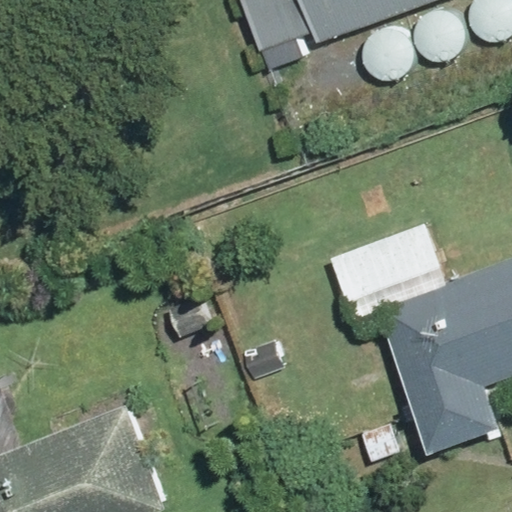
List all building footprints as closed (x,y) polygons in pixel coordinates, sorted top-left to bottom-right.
[(301,0),(316,39),(425,0),(301,0)] [(511,1),(511,0),(474,0),(472,3),(469,11),(470,19),(473,26),(478,32),(485,36),(492,38),(500,37),(506,33),(511,28),(511,27),(511,1)] [(462,24),(458,18),(453,13),(446,10),(439,9),(431,11),(424,15),(419,21),(417,29),(417,37),(420,44),(425,50),(432,54),(439,55),(447,54),(454,51),(459,46),(462,39),(463,32),(462,24)] [(412,45),(408,39),(403,34),(396,31),(389,30),(381,32),(374,36),(369,42),(367,50),(367,58),(370,65),(375,71),(382,75),(390,76),(397,75),(404,72),(409,67),(412,60),(413,53),(412,45)] [(381,308),(428,435),(490,412),(479,381),(511,368),(511,258),(450,282),(381,308)] [(0,511),(126,511),(162,499),(126,399),(23,437),(1,377),(0,377),(0,511)]
